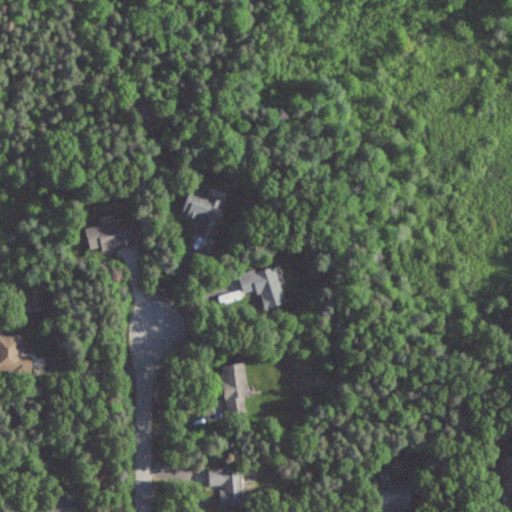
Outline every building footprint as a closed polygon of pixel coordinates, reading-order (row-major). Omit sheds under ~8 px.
[(134,97),(139,122),(158,118),(153,94),(134,97)] [(222,199),(185,192),(180,215),(198,219),(194,236),(213,240),(222,199)] [(134,243),(129,226),(120,228),(118,219),(82,229),(88,254),(134,243)] [(235,275),(240,294),(255,291),(260,311),(282,306),(272,266),(235,275)] [(43,308),(43,285),(24,285),(24,308),(43,308)] [(0,373),(28,374),(28,357),(19,357),(20,336),(0,335),(0,373)] [(241,364),(219,367),(224,416),(246,413),(241,364)] [(511,459),(499,459),(500,499),(511,498),(511,459)] [(242,507),(241,469),(206,471),(206,488),(217,487),(218,508),(242,507)] [(370,482),(370,511),(408,511),(408,482),(370,482)] [(44,501),(44,511),(73,511),(73,501),(44,501)]
